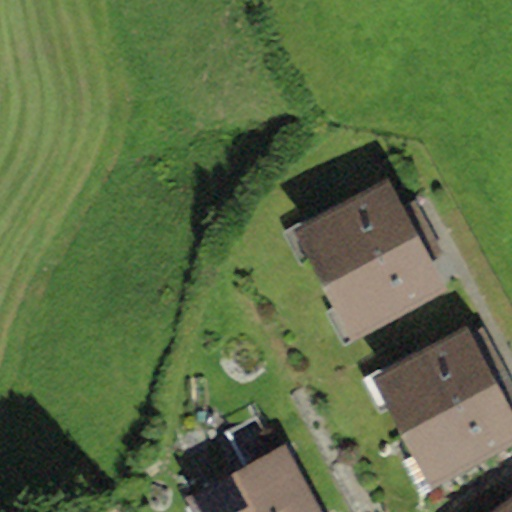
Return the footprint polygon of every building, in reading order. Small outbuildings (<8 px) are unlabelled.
[(320,291),(439,230),(423,199),(408,206),(398,185),(293,238),(320,291)] [(439,230),(320,291),(351,350),(447,300),(437,279),(459,268),(439,230)] [(393,445),(511,384),(496,354),(481,361),(470,340),(366,393),(393,445)] [(511,384),(393,445),(423,504),(511,458),(511,439),(509,434),(511,432),(511,384)] [(315,511),(287,457),(192,505),(195,511),(315,511)]
